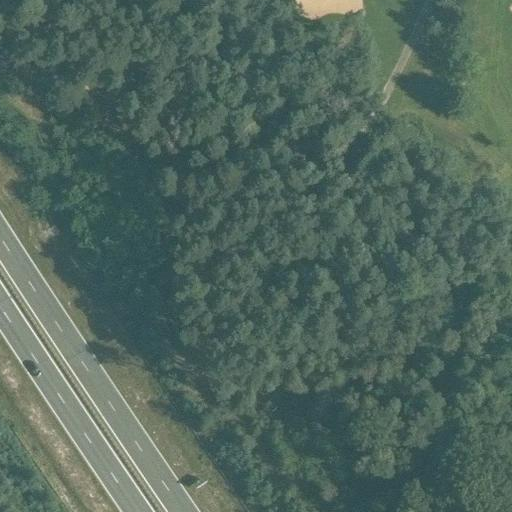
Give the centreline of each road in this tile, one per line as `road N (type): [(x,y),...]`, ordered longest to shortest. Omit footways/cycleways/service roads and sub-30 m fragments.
road 1 (trunk): [(182,511),(0,239)]
road 2 (trunk): [(0,306),(137,511)]
